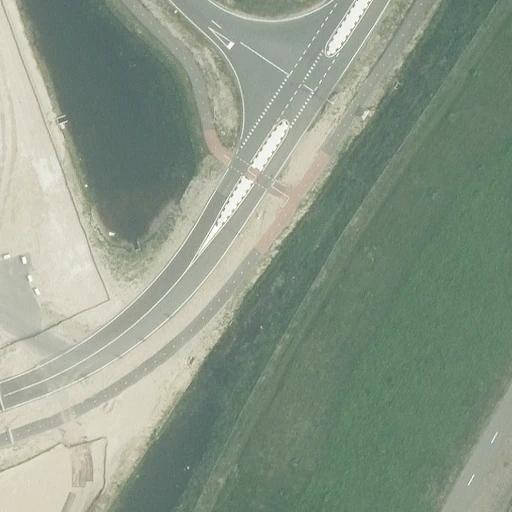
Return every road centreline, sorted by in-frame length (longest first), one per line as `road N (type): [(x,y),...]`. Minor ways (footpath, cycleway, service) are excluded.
road 1 (unclassified): [(200,255),(121,338),(68,373),(0,398)]
road 2 (unclassified): [(293,79),(213,208),(200,255)]
road 3 (unclassified): [(200,255),(236,221),(317,95)]
road 4 (tertiary): [(187,0),(293,79)]
